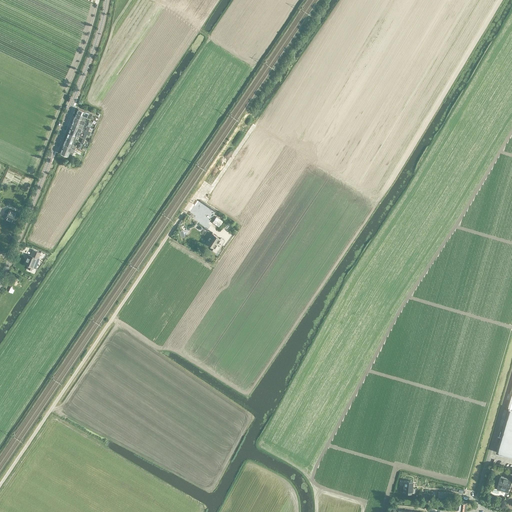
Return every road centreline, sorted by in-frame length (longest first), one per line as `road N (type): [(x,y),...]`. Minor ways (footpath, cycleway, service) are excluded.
road 1 (track): [(0,348),(235,0)]
road 2 (unclassified): [(0,485),(168,234)]
road 3 (unclassified): [(0,284),(53,150)]
